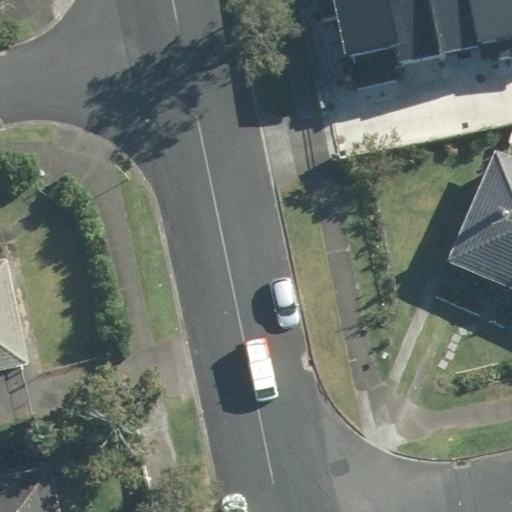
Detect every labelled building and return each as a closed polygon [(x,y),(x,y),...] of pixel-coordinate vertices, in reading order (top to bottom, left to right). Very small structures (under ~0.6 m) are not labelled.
[(341,0),(360,82),(404,72),(402,65),(445,56),(432,0),(341,0)] [(511,0),(440,0),(454,60),(511,47),(511,0)] [(511,164),(495,157),(446,266),(511,294),(511,164)] [(0,378),(26,373),(4,269),(0,269),(0,378)] [(55,511),(48,476),(0,485),(0,511),(55,511)]
